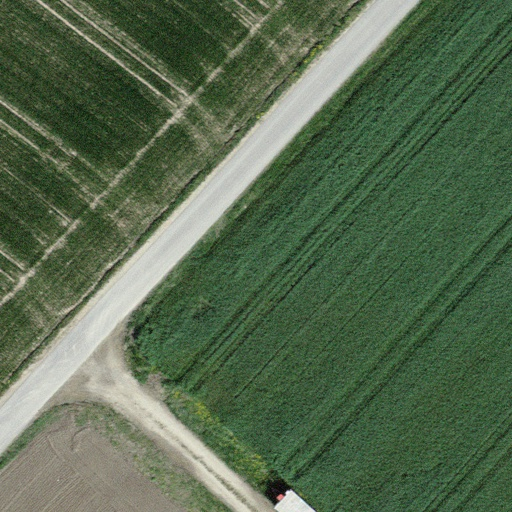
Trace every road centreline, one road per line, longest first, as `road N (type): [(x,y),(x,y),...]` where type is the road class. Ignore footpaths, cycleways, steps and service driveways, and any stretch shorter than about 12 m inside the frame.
road 1 (unclassified): [(0,428),(393,0)]
road 2 (track): [(250,511),(70,351)]
